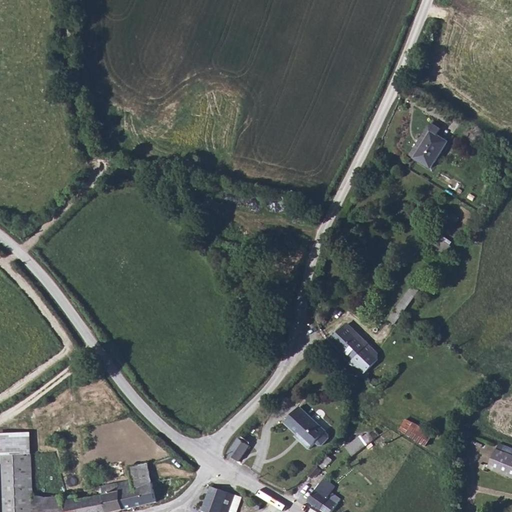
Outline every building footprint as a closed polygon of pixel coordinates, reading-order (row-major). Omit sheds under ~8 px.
[(430,119),(417,147),(433,155),(447,128),(436,122),(439,115),(429,110),(426,117),(430,119)] [(464,201),(457,197),(453,204),(461,207),(464,201)] [(283,231),(272,249),(288,260),(298,242),(283,231)] [(407,272),(382,305),(388,310),(413,277),(407,272)] [(397,324),(420,289),(413,284),(389,318),(397,324)] [(340,347),(349,356),(366,338),(344,310),(330,323),(345,342),(340,347)] [(296,398),(281,413),(297,430),(296,432),(305,441),(311,434),(314,437),(318,437),(325,430),(324,427),(321,424),(322,423),(296,398)] [(366,433),(374,424),(366,416),(358,424),(366,433)] [(399,431),(435,449),(442,435),(406,418),(399,431)] [(344,446),(348,450),(366,433),(358,424),(350,432),(352,436),(344,446)] [(247,438),(236,430),(224,445),(237,454),(247,438)] [(511,446),(494,439),(486,456),(511,467),(511,446)] [(21,491),(30,489),(27,446),(0,446),(0,511),(23,510),(21,491)] [(126,455),(131,469),(133,478),(142,476),(148,495),(160,492),(146,449),(126,455)] [(62,485),(52,486),(52,511),(71,511),(138,497),(133,478),(131,469),(119,473),(103,479),(105,485),(85,490),(82,484),(68,488),(63,489),(62,485)] [(133,478),(138,497),(148,495),(142,476),(133,478)] [(329,476),(311,498),(321,507),(330,498),(340,484),(333,478),(329,476)] [(52,511),(52,486),(30,489),(32,510),(23,510),(22,511),(52,511)] [(204,511),(203,511),(220,511),(226,490),(210,487),(204,511)] [(32,510),(30,489),(21,491),(23,510),(32,510)] [(220,511),(232,511),(237,493),(226,490),(220,511)]
